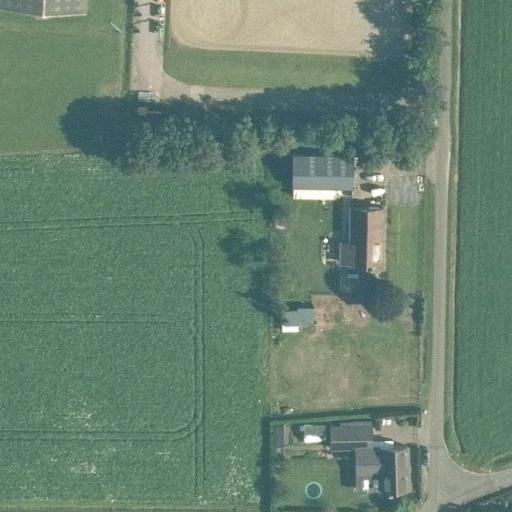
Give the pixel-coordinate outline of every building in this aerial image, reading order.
[(86,0),(0,0),(0,5),(86,10),(86,0)] [(291,154),(291,185),(352,186),(352,154),(333,154),(291,154)] [(341,264),(372,264),(372,263),(382,263),(383,207),(350,206),(350,242),(341,242),(341,264)] [(297,322),(313,322),(314,322),(314,307),(298,306),(297,322)] [(388,490),(392,489),(391,488),(408,487),(406,445),(372,446),(371,424),(331,425),(332,449),(356,448),(357,474),(380,474),(380,488),(388,488),(388,490)]
